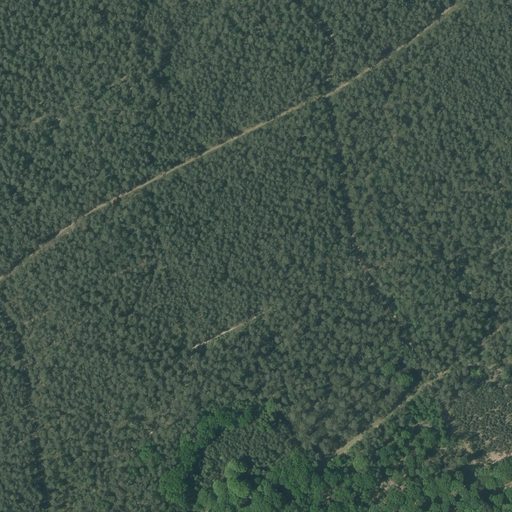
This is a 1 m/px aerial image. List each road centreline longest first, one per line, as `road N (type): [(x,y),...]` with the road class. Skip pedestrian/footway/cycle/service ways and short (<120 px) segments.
road 1 (track): [(457,0),(332,88),(100,207),(0,275)]
road 2 (track): [(511,316),(273,511)]
